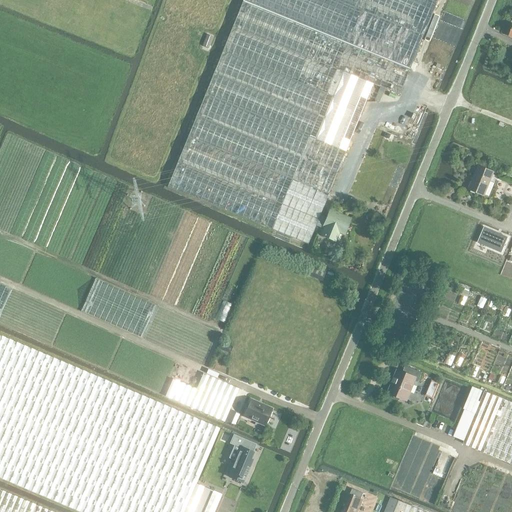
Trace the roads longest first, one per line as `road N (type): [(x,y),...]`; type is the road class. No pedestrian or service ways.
road 1 (unclassified): [(285,511),(493,0)]
road 2 (track): [(511,467),(333,393)]
